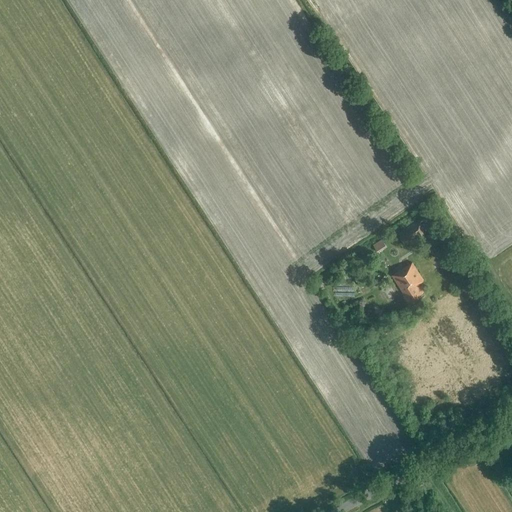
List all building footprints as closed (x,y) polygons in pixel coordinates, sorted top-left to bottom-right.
[(399,235),(405,245),(416,237),(417,239),(426,233),(419,222),(399,235)] [(382,239),(373,245),(378,253),(387,247),(382,239)] [(418,284),(424,280),(412,262),(392,275),(399,286),(403,293),(402,293),(409,304),(424,294),(418,284)] [(361,277),(341,277),(342,295),(362,294),(361,277)] [(385,330),(388,335),(398,330),(396,325),(385,330)]
